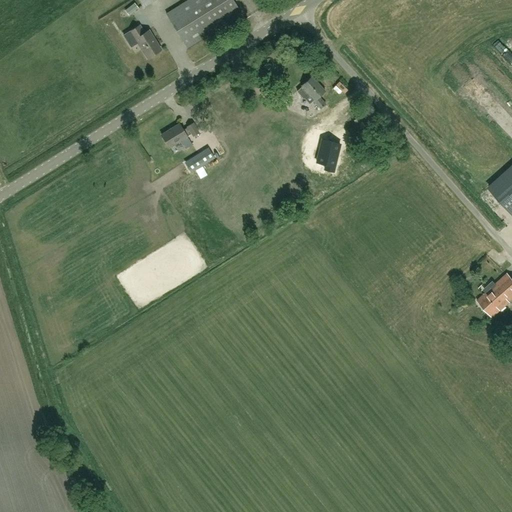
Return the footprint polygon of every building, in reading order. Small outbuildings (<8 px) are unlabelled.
[(187,48),(242,14),(233,0),(187,0),(166,13),(187,48)] [(140,25),(124,35),(131,47),(138,43),(147,58),(161,50),(149,30),(144,33),(140,25)] [(491,65),(505,52),(499,46),(485,58),(491,65)] [(320,109),(326,104),(319,97),(325,91),(312,76),(301,86),(302,87),(297,91),(303,98),(309,94),(314,100),(313,101),(320,109)] [(276,110),(257,126),(251,120),(227,140),(234,147),(239,143),(243,149),(282,117),(276,110)] [(511,113),(499,117),(503,131),(511,128),(509,125),(511,124),(511,113)] [(187,127),(183,130),(179,123),(161,134),(169,147),(187,136),(191,133),(193,136),(199,133),(193,123),(187,127)] [(250,170),(291,139),(279,124),(276,127),(281,134),(244,163),(250,170)] [(331,155),(336,132),(318,129),(313,152),(331,155)] [(258,164),(264,172),(297,147),(292,139),(258,164)] [(206,156),(187,167),(191,173),(215,158),(208,148),(203,151),(206,156)] [(257,185),(274,207),(308,182),(292,160),(257,185)] [(511,167),(489,188),(511,213),(511,167)] [(511,278),(507,273),(492,287),(506,303),(511,298),(511,278)] [(506,303),(492,287),(476,300),(491,318),(505,306),(504,305),(506,303)]
